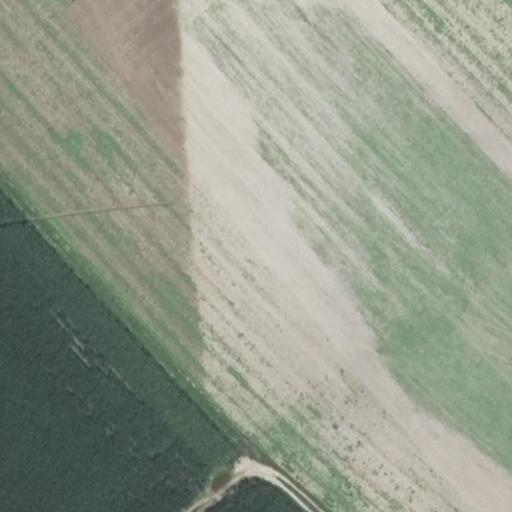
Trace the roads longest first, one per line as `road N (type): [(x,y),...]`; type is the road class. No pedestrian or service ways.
road 1 (track): [(256,477),(226,430),(0,174)]
road 2 (track): [(312,511),(285,488),(256,477),(226,487),(197,511)]
